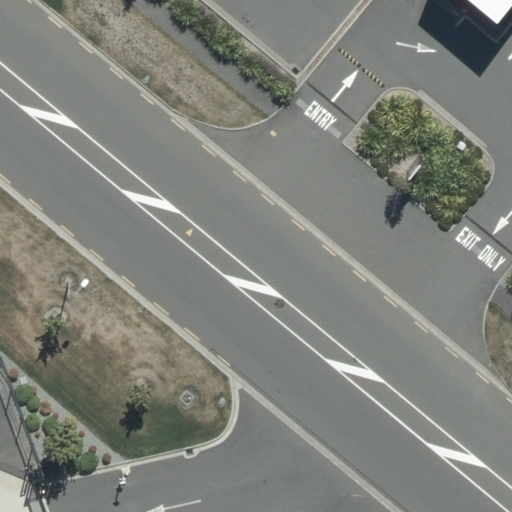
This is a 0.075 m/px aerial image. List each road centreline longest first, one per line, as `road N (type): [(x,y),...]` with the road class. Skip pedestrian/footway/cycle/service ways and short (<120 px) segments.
road 1 (unclassified): [(0,78),(511,502)]
road 2 (unknown): [(99,511),(272,466),(365,381)]
